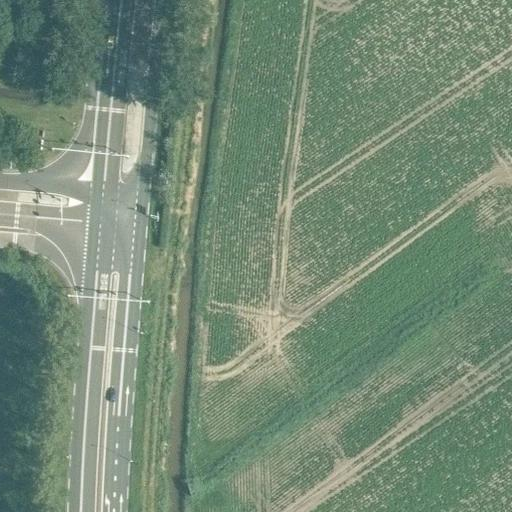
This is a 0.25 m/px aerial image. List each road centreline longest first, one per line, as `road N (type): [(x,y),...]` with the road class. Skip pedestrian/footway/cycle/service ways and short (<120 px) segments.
road 1 (primary): [(120,511),(140,215)]
road 2 (primary): [(101,228),(80,511)]
road 3 (primary): [(140,215),(162,0)]
road 4 (primary): [(120,0),(102,190)]
